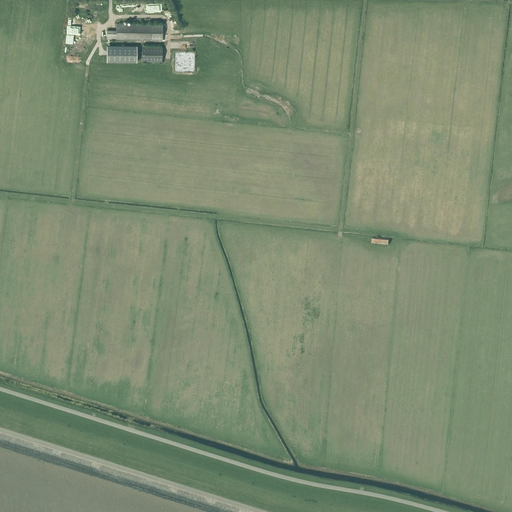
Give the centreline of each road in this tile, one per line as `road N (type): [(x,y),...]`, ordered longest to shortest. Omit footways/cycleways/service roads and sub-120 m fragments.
road 1 (unclassified): [(435,511),(283,479),(0,389)]
road 2 (unclassified): [(0,434),(247,511)]
